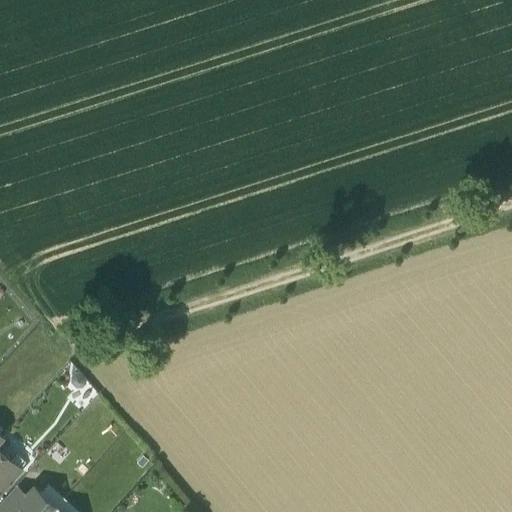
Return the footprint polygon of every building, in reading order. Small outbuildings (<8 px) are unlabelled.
[(76,392),(85,385),(92,394),(96,391),(75,364),(62,374),(76,392)] [(11,458),(0,448),(0,470),(2,468),(11,458)] [(2,468),(0,470),(0,488),(11,476),(2,468)] [(15,484),(0,500),(0,510),(1,511),(10,511),(25,495),(26,494),(15,484)] [(49,511),(57,504),(35,484),(26,494),(25,495),(10,511),(49,511)]
